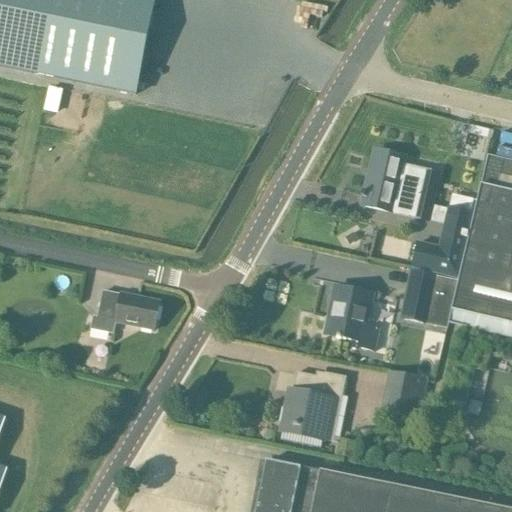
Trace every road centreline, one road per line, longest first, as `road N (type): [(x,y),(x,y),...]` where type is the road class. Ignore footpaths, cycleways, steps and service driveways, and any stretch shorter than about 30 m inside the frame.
road 1 (unclassified): [(86,511),(220,289)]
road 2 (unclassified): [(220,289),(350,70)]
road 3 (unclassified): [(220,289),(0,241)]
road 4 (unclassified): [(511,115),(350,70)]
